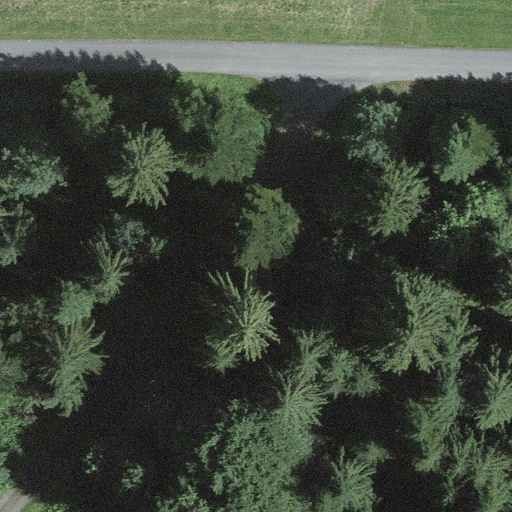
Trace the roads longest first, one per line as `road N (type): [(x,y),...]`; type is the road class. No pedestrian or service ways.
road 1 (track): [(0,505),(331,64)]
road 2 (unclassified): [(511,68),(0,60)]
